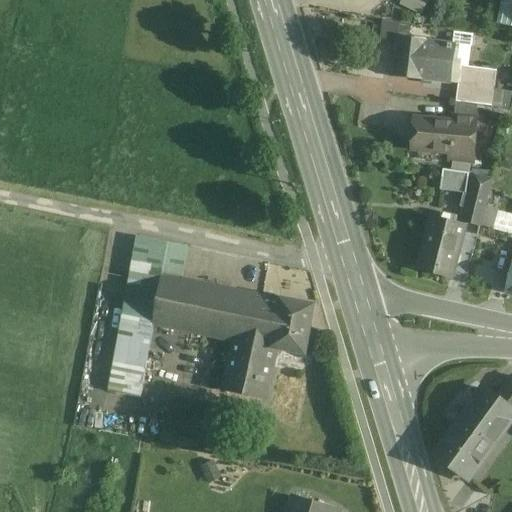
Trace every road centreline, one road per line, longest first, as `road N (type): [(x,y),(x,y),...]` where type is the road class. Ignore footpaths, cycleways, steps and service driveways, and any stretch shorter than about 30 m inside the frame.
road 1 (residential): [(349,270),(0,194)]
road 2 (secondary): [(349,270),(269,0)]
road 3 (secondary): [(511,329),(410,302),(359,301)]
road 4 (secondary): [(418,511),(377,366)]
road 5 (secondary): [(377,366),(447,348),(511,346)]
